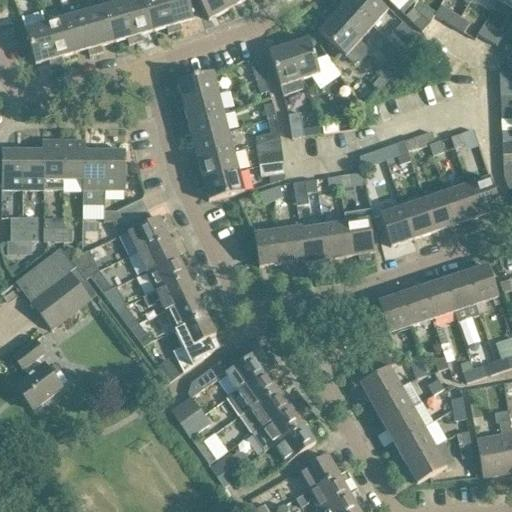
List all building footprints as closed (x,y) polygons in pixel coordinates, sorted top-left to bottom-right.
[(144,0),(136,0),(124,4),(136,46),(142,44),(140,37),(153,33),(144,0)] [(165,0),(144,0),(153,33),(166,30),(168,37),(175,34),(165,0)] [(186,0),(165,0),(175,34),(182,33),(180,26),(193,22),(186,0)] [(229,11),(222,0),(196,0),(208,22),(229,11)] [(248,0),(222,0),(229,11),(249,0),(248,0)] [(349,0),(345,4),(373,28),(387,13),(372,0),(349,0)] [(403,0),(391,0),(389,2),(397,10),(405,1),(403,0)] [(511,0),(499,0),(496,5),(498,5),(499,3),(511,11),(511,0)] [(124,4),(104,9),(114,44),(127,41),(128,48),(136,46),(124,4)] [(332,9),(327,14),(359,44),(373,28),(345,4),(337,14),(332,9)] [(104,9),(84,15),(96,57),(103,55),(101,48),(114,44),(104,9)] [(405,18),(413,26),(421,18),(413,10),(405,18)] [(44,26),(45,26),(42,14),(22,20),(25,31),(35,67),(48,63),(50,70),(57,68),(44,26)] [(359,44),(327,14),(322,20),(327,24),(318,35),(354,67),(357,64),(360,64),(366,57),(366,54),(368,51),(359,44)] [(445,24),(454,30),(460,20),(451,14),(445,24)] [(84,15),(65,20),(75,55),(87,52),(89,59),(96,57),(84,15)] [(421,18),(413,26),(421,34),(429,26),(421,18)] [(65,20),(45,26),(44,26),(57,68),(64,66),(62,59),(75,55),(65,20)] [(460,20),(454,30),(463,35),(469,25),(460,20)] [(416,38),(402,24),(392,34),(406,48),(416,38)] [(477,37),(496,48),(501,40),(482,28),(477,37)] [(293,38),(286,41),(299,83),(311,79),(320,91),(339,78),(326,59),(316,62),(308,41),(295,45),(293,38)] [(301,89),(299,83),(286,41),(279,43),(281,50),(268,54),(280,89),(283,99),(303,93),(301,89)] [(392,65),(381,77),(388,83),(398,71),(392,65)] [(251,69),(255,83),(264,80),(259,66),(251,69)] [(174,99),(175,106),(218,96),(213,75),(177,84),(180,97),(174,99)] [(499,76),(500,99),(511,99),(510,76),(499,76)] [(388,83),(381,77),(372,87),(379,93),(388,83)] [(264,80),(255,83),(260,97),(268,94),(264,80)] [(187,125),(223,115),(218,96),(175,106),(177,113),(184,112),(187,125)] [(511,99),(500,99),(501,111),(511,110),(511,99)] [(263,108),(267,122),(275,120),(272,106),(263,108)] [(184,139),(186,146),(228,135),(223,115),(187,125),(191,137),(184,139)] [(300,116),(288,117),(292,141),(304,139),(300,116)] [(275,120),(267,122),(270,136),(279,134),(275,120)] [(322,128),(324,136),(338,134),(337,125),(322,128)] [(511,132),(502,133),(502,145),(511,144),(511,132)] [(407,155),(429,147),(435,145),(431,134),(404,144),(407,155)] [(194,151),(198,164),(233,155),(228,135),(186,146),(188,153),(194,151)] [(461,136),(450,140),(454,151),(465,147),(461,136)] [(258,157),(259,170),(283,167),(280,140),(260,146),(255,148),(258,157)] [(42,143),(42,154),(42,183),(42,192),(63,192),(63,183),(63,145),(54,145),(54,143),(42,143)] [(63,183),(84,183),(85,154),(85,143),(73,143),(73,145),(63,145),(63,183)] [(404,144),(395,147),(399,158),(402,166),(410,163),(407,155),(404,144)] [(435,145),(429,147),(433,158),(443,155),(439,144),(435,145)] [(511,144),(502,145),(503,168),(511,167),(511,144)] [(395,147),(385,150),(389,161),(399,158),(395,147)] [(389,161),(385,150),(359,159),(361,171),(389,161)] [(1,193),(22,193),(23,154),(2,154),(1,193)] [(42,193),(42,183),(42,154),(23,154),(22,193),(42,193)] [(84,183),(84,207),(104,207),(104,194),(106,194),(107,154),(85,154),(84,183)] [(125,154),(107,154),(106,194),(125,194),(125,154)] [(195,178),(197,186),(239,175),(233,155),(198,164),(201,176),(195,178)] [(129,166),(128,171),(132,175),(137,173),(138,168),(134,164),(129,166)] [(283,167),(259,170),(260,179),(264,179),(284,176),(283,167)] [(511,167),(503,168),(504,179),(508,191),(511,190),(511,167)] [(239,175),(197,186),(198,192),(205,190),(208,204),(244,194),(239,175)] [(361,176),(350,177),(352,189),(363,187),(361,176)] [(338,179),(327,181),(329,192),(340,191),(338,179)] [(489,180),(467,188),(478,219),(500,212),(489,180)] [(293,186),(296,209),(308,207),(307,196),(317,194),(315,183),(293,186)] [(467,188),(445,195),(456,227),(478,219),(467,188)] [(279,189),(268,192),(272,203),(282,200),(279,189)] [(272,203),(268,192),(258,196),(262,207),(272,203)] [(445,195),(423,203),(434,234),(456,227),(445,195)] [(106,214),(106,224),(112,225),(121,225),(122,225),(147,213),(141,202),(123,210),(116,214),(106,214)] [(423,203),(402,210),(413,242),(434,234),(423,203)] [(413,242),(402,210),(380,218),(390,249),(412,242),(413,242)] [(121,225),(112,225),(119,239),(127,236),(159,220),(158,220),(152,223),(147,213),(122,225),(121,225)] [(10,220),(10,232),(37,232),(37,221),(10,220)] [(127,236),(136,255),(168,240),(159,220),(127,236)] [(369,222),(345,225),(350,259),(374,255),(369,222)] [(345,225),(323,229),(328,262),(350,259),(345,225)] [(323,229),(300,232),(305,263),(303,263),(304,266),(328,262),(323,229)] [(298,230),(276,233),(281,266),(303,263),(305,263),(300,232),(299,233),(298,230)] [(43,244),(63,244),(63,231),(43,231),(43,244)] [(63,231),(63,244),(72,244),(72,231),(63,231)] [(37,232),(10,232),(10,244),(37,244),(37,232)] [(281,266),(276,233),(254,237),(259,270),(281,266)] [(136,255),(146,275),(177,259),(168,240),(136,255)] [(85,283),(89,280),(98,274),(88,254),(69,263),(85,283)] [(146,275),(155,294),(187,279),(177,259),(146,275)] [(487,268),(465,275),(476,307),(498,300),(487,268)] [(96,289),(102,296),(111,292),(104,283),(98,274),(89,280),(96,289)] [(30,304),(52,333),(90,304),(68,275),(30,304)] [(465,275),(443,283),(454,314),(457,325),(479,318),(476,307),(465,275)] [(159,300),(165,314),(196,299),(187,279),(155,294),(143,300),(147,309),(154,305),(153,303),(159,300)] [(511,287),(510,281),(499,285),(502,295),(511,292),(511,287)] [(443,283),(421,290),(432,322),(454,314),(443,283)] [(109,306),(116,315),(124,309),(114,290),(111,292),(102,296),(109,306)] [(421,290),(399,297),(410,329),(432,322),(421,290)] [(410,329),(399,297),(377,305),(388,336),(410,329)] [(165,314),(175,333),(206,318),(196,299),(165,314)] [(124,309),(116,315),(123,324),(130,335),(138,329),(124,309)] [(206,318),(175,333),(182,349),(173,353),(183,375),(216,352),(210,340),(215,338),(206,318)] [(151,345),(138,329),(130,335),(142,351),(151,345)] [(501,361),(507,360),(510,371),(511,370),(511,344),(511,340),(496,346),(501,361)] [(35,343),(29,347),(13,359),(23,372),(28,378),(15,389),(32,412),(61,391),(44,368),(43,368),(38,362),(45,356),(35,343)] [(188,397),(190,400),(191,401),(225,376),(237,393),(265,374),(253,356),(244,362),(238,352),(191,385),(188,397)] [(360,387),(371,407),(400,390),(389,371),(392,369),(385,355),(346,377),(354,391),(360,387)] [(426,378),(419,358),(409,362),(415,382),(426,378)] [(168,361),(157,369),(169,386),(180,378),(168,361)] [(447,371),(444,361),(433,365),(437,375),(447,371)] [(142,364),(127,375),(136,388),(151,376),(142,364)] [(483,367),(473,370),(476,382),(486,379),(483,367)] [(476,382),(473,370),(462,374),(466,386),(476,382)] [(278,392),(265,374),(237,393),(227,400),(239,418),(278,392)] [(442,392),(437,383),(427,389),(432,398),(442,392)] [(371,407),(383,426),(412,410),(400,390),(371,407)] [(290,410),(278,392),(239,418),(252,436),(262,429),(290,410)] [(190,400),(180,407),(193,426),(188,430),(193,437),(204,429),(209,426),(202,416),(191,401),(190,400)] [(451,403),(453,413),(464,411),(462,401),(451,403)] [(193,426),(180,407),(171,413),(189,440),(208,467),(225,454),(213,436),(210,438),(199,446),(193,437),(188,430),(193,426)] [(262,429),(252,436),(265,454),(275,447),(303,428),(290,410),(262,429)] [(383,426),(394,446),(423,430),(412,410),(383,426)] [(464,411),(453,413),(454,423),(466,421),(464,411)] [(511,452),(509,436),(511,436),(508,414),(495,417),(497,425),(498,425),(501,438),(476,442),(482,481),(511,475),(511,452)] [(315,446),(303,428),(275,447),(287,465),(315,446)] [(394,446),(405,466),(434,449),(423,430),(394,446)] [(468,435),(457,437),(459,448),(470,446),(468,435)] [(470,446),(459,448),(462,461),(473,459),(470,446)] [(434,449),(405,466),(417,487),(446,470),(434,449)] [(230,456),(220,463),(233,483),(243,476),(230,456)] [(296,475),(307,494),(338,477),(327,458),(296,475)] [(233,483),(220,463),(210,470),(223,489),(233,483)] [(311,501),(317,511),(318,511),(348,495),(338,477),(307,494),(308,494),(296,501),(300,509),(309,504),(308,503),(311,501)] [(357,511),(348,495),(318,511),(357,511)]
